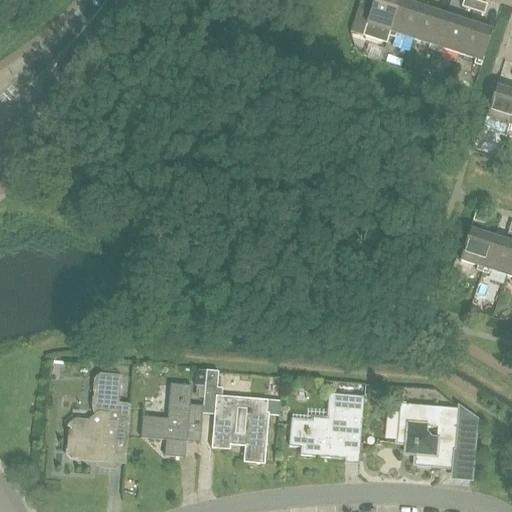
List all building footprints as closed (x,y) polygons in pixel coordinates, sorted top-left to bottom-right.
[(389,37),(400,2),(392,0),(374,0),(373,4),(361,0),(350,33),(386,45),(389,37)] [(469,0),(464,0),(462,8),(473,11),(476,2),(469,0)] [(413,41),(423,10),(400,2),(389,37),(395,39),(396,35),(413,41)] [(476,2),(473,11),(484,15),(487,6),(476,2)] [(434,52),(445,17),(423,10),(413,41),(429,46),(428,50),(434,52)] [(458,55),(468,25),(445,17),(434,52),(440,54),(442,50),(458,55)] [(468,25),(458,55),(475,61),(474,65),(481,67),(492,32),(468,25)] [(506,139),(510,127),(511,119),(511,93),(496,88),(482,131),(506,139)] [(484,225),(487,216),(476,212),(473,222),(484,225)] [(482,274),(493,239),(470,231),(460,262),(478,268),(477,272),(482,274)] [(506,277),(511,259),(511,244),(493,239),(482,274),(488,276),(490,272),(506,277)] [(194,398),(204,399),(206,373),(194,372),(193,386),(195,386),(194,398)] [(204,399),(202,415),(214,416),(211,450),(230,452),(230,447),(245,448),(243,464),(265,466),(269,417),(269,415),(267,414),(268,402),(216,398),(218,374),(206,373),(204,399)] [(68,430),(66,457),(70,461),(126,466),(131,407),(119,406),(121,377),(100,375),(95,379),(92,412),(101,422),(94,429),(72,427),(68,430)] [(142,418),(141,439),(166,442),(164,458),(185,459),(187,438),(200,439),(203,408),(190,407),(191,388),(170,386),(167,420),(142,418)] [(364,398),(352,397),(328,395),(326,427),(291,424),(288,448),(300,449),(300,457),(331,460),(332,448),(338,448),(338,454),(346,454),(347,449),(360,450),(364,398)] [(269,415),(269,417),(279,418),(280,403),(268,402),(267,414),(269,415)] [(459,413),(460,410),(400,405),(396,445),(406,446),(405,455),(415,456),(415,467),(454,470),(455,465),(472,467),(476,422),(463,413),(462,413),(459,413)]
